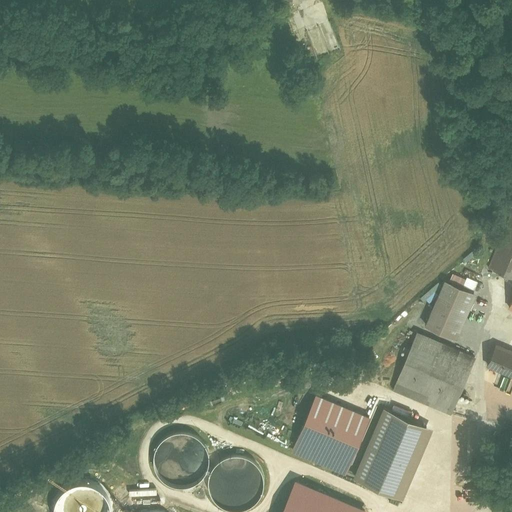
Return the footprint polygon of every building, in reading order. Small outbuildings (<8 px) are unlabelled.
[(511,224),(493,269),(504,273),(511,254),(511,224)] [(477,287),(450,276),(431,322),(458,333),(477,287)] [(475,357),(442,343),(436,359),(411,349),(407,357),(465,382),(475,357)] [(511,350),(496,344),(488,365),(511,374),(511,350)] [(465,382),(407,357),(401,372),(458,396),(459,396),(465,382)] [(473,402),(459,396),(458,396),(401,372),(398,380),(429,394),(455,404),(455,415),(470,419),(473,402)] [(317,393),(293,450),(345,472),(369,415),(317,393)] [(455,404),(429,394),(426,402),(451,412),(455,404)] [(438,426),(386,404),(355,477),(407,499),(438,426)] [(213,469),(213,467),(211,449),(199,432),(187,434),(190,438),(191,441),(172,443),(172,446),(167,469),(162,470),(161,473),(167,482),(185,486),(201,484),(206,490),(210,486),(224,506),(237,509),(246,507),(262,496),(266,481),(265,473),(253,457),(242,455),(230,456),(213,469)]
